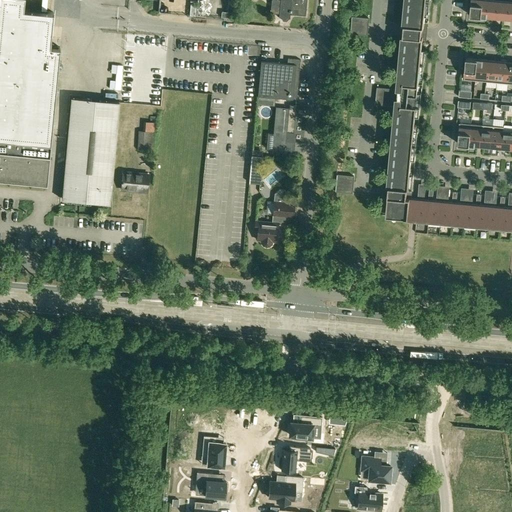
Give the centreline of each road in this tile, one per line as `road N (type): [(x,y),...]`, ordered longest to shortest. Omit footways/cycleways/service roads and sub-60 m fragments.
road 1 (unclassified): [(299,292),(0,264)]
road 2 (primary): [(298,307),(0,284)]
road 3 (primary): [(0,306),(294,340)]
road 4 (unclassified): [(0,325),(291,369)]
road 5 (unclassified): [(299,292),(323,39)]
road 6 (residential): [(511,180),(431,172),(445,35)]
road 7 (primary): [(294,340),(511,362)]
road 8 (primary): [(511,334),(298,307)]
road 9 (unclassified): [(511,312),(299,292)]
road 10 (unclassified): [(323,39),(119,21)]
road 11 (unclassified): [(291,369),(453,384)]
